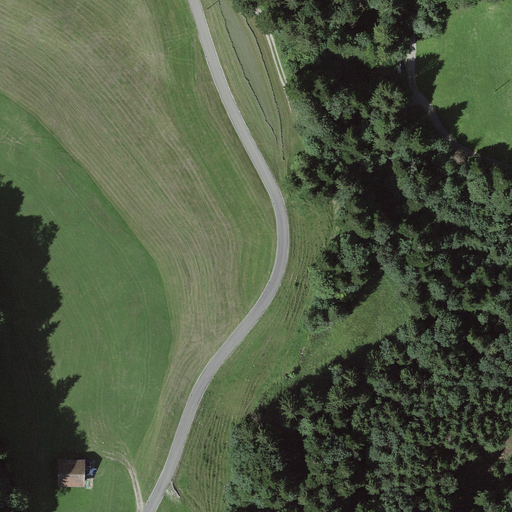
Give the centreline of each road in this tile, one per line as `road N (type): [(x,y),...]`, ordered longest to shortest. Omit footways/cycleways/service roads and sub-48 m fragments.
road 1 (unclassified): [(150,511),(200,386),(262,308),(283,264),(282,209),(215,67),(193,0)]
road 2 (track): [(511,168),(452,143),(417,98),(399,113),(393,148),(377,166),(344,161),(299,107),(251,0)]
road 3 (track): [(407,511),(445,466),(511,442)]
